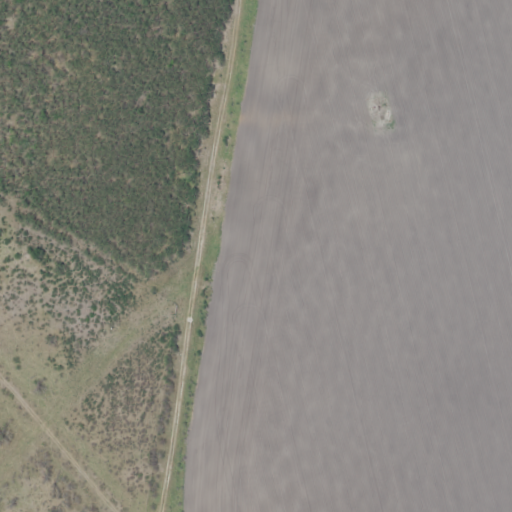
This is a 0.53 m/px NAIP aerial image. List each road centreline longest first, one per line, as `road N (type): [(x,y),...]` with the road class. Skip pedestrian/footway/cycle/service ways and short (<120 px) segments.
road 1 (track): [(233,0),(161,489),(143,511)]
road 2 (track): [(0,337),(140,511)]
